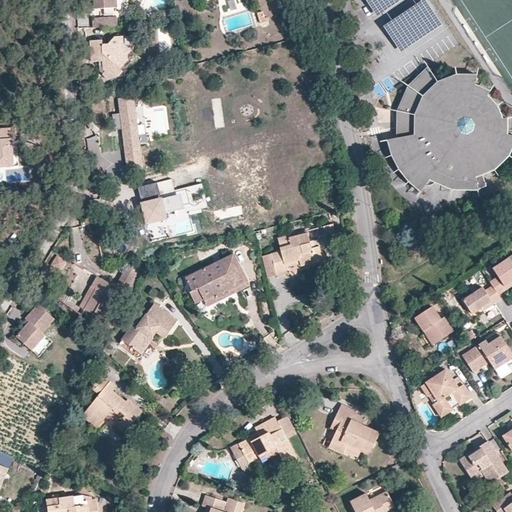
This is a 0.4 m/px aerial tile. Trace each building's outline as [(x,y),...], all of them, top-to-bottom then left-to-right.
[(97,0),(97,8),(115,9),(114,0),(97,0)] [(363,0),(375,19),(405,0),(363,0)] [(425,0),(382,26),(398,53),(442,26),(426,0),(425,0)] [(115,25),(115,16),(90,17),(90,27),(115,25)] [(118,36),(111,36),(103,45),(99,45),(98,43),(87,43),(87,63),(93,63),(93,69),(95,69),(99,72),(96,75),(103,81),(112,79),(118,72),(116,70),(118,67),(123,63),(122,56),(126,53),(119,45),(118,36)] [(416,114),(416,133),(398,138),(390,140),(395,153),(400,163),(406,171),(415,181),(424,188),(427,190),(431,183),(433,184),(436,183),(438,183),(441,181),(442,178),(461,183),(486,180),(483,170),(494,164),(508,149),(511,138),(511,128),(506,127),(505,111),(500,113),(495,102),(486,93),(489,89),(474,82),(476,72),(455,72),(437,79),(426,65),(406,86),(398,111),(416,114)] [(168,74),(166,69),(157,71),(159,77),(168,74)] [(132,95),(118,98),(120,113),(112,114),(113,124),(121,123),(122,128),(125,150),(140,148),(139,144),(148,143),(146,134),(138,135),(132,95)] [(416,114),(398,111),(398,138),(416,133),(416,114)] [(0,162),(4,163),(5,160),(13,159),(12,140),(11,128),(0,128),(0,162)] [(140,148),(125,150),(126,157),(141,155),(140,148)] [(128,167),(143,165),(141,155),(126,157),(128,167)] [(0,167),(14,166),(13,159),(5,160),(4,163),(0,162),(0,167)] [(158,182),(138,187),(148,223),(167,218),(166,213),(180,209),(177,195),(162,199),(158,182)] [(335,232),(334,224),(324,227),(326,234),(335,232)] [(310,241),(308,233),(290,237),(289,235),(278,238),(281,251),(263,255),(269,277),(288,273),(286,267),(285,263),(299,260),(300,263),(301,266),(323,260),(320,246),(312,248),(310,241)] [(320,246),(318,239),(310,241),(312,248),(320,246)] [(504,288),(502,286),(511,279),(511,252),(490,267),(495,276),(486,282),(489,286),(495,294),(504,288)] [(247,280),(234,254),(186,279),(193,292),(199,289),(205,298),(206,301),(216,297),(218,300),(231,292),(230,290),(247,280)] [(53,265),(61,270),(67,262),(58,256),(53,265)] [(127,268),(117,286),(127,292),(137,273),(127,268)] [(90,285),(96,288),(84,309),(106,320),(122,290),(115,286),(105,281),(95,275),(90,285)] [(115,286),(116,283),(106,278),(105,281),(115,286)] [(511,279),(502,286),(504,288),(511,283),(511,279)] [(250,286),(247,280),(230,290),(231,292),(218,300),(216,297),(206,301),(209,306),(250,286)] [(481,290),(479,287),(460,300),(469,313),(478,307),(488,301),(490,303),(497,298),(495,294),(489,286),(481,290)] [(199,289),(193,292),(192,293),(197,302),(205,298),(199,289)] [(490,303),(488,301),(478,307),(480,310),(490,303)] [(178,320),(154,304),(138,326),(134,323),(118,346),(137,358),(139,358),(143,355),(136,350),(144,340),(143,339),(147,334),(152,337),(156,332),(165,338),(178,320)] [(25,319),(26,320),(29,322),(26,325),(15,337),(29,350),(43,335),(41,333),(53,320),(38,305),(25,319)] [(449,332),(440,317),(437,319),(428,306),(411,317),(420,331),(423,328),(433,342),(449,332)] [(423,328),(420,331),(429,345),(433,342),(423,328)] [(510,357),(494,333),(465,352),(476,369),(487,363),(491,369),(510,357)] [(143,339),(144,340),(136,350),(143,355),(154,338),(152,337),(147,334),(143,339)] [(29,350),(36,358),(50,343),(43,335),(29,350)] [(465,352),(458,356),(470,374),(476,369),(465,352)] [(459,384),(454,388),(448,380),(442,370),(417,386),(424,397),(426,396),(431,403),(429,405),(437,417),(448,410),(447,408),(454,403),(456,405),(467,397),(459,384)] [(110,381),(102,375),(95,384),(99,387),(103,390),(110,381)] [(454,388),(459,384),(454,377),(448,380),(454,388)] [(102,422),(112,409),(118,414),(120,412),(124,416),(120,422),(129,429),(138,417),(131,412),(136,406),(127,399),(125,402),(113,391),(116,387),(110,381),(103,390),(100,394),(82,415),(95,426),(100,420),(102,422)] [(331,427),(337,430),(329,447),(344,454),(344,451),(347,444),(362,451),(363,448),(371,452),(380,433),(362,424),(353,420),(355,413),(356,411),(341,404),(331,427)] [(138,417),(142,411),(136,406),(131,412),(138,417)] [(355,413),(353,420),(362,424),(366,418),(355,413)] [(285,465),(297,459),(288,440),(278,422),(275,417),(255,428),(260,437),(252,441),(251,438),(239,445),(248,462),(260,456),(276,448),(279,452),(285,465)] [(289,417),(278,422),(288,440),(299,435),(289,417)] [(120,422),(116,426),(125,433),(129,429),(120,422)] [(511,429),(508,432),(500,437),(509,453),(511,451),(511,429)] [(260,456),(248,462),(239,445),(251,438),(250,435),(231,446),(245,473),(274,457),(279,465),(280,466),(282,467),(285,465),(279,452),(262,461),(260,456)] [(456,461),(466,478),(477,471),(480,476),(486,485),(504,473),(484,443),(476,448),(478,450),(466,458),(465,456),(456,461)] [(358,457),(362,451),(347,444),(344,451),(358,457)] [(279,452),(276,448),(260,456),(262,461),(279,452)] [(478,450),(476,448),(465,456),(466,458),(478,450)] [(0,451),(0,462),(10,467),(15,458),(0,451)] [(0,490),(10,467),(0,462),(0,490)] [(466,478),(470,483),(480,476),(477,471),(466,478)] [(367,494),(370,500),(388,491),(384,485),(367,494)] [(386,511),(395,506),(388,491),(370,500),(367,494),(351,502),(355,511),(386,511)] [(92,500),(91,497),(83,495),(60,498),(59,494),(53,495),(53,499),(47,500),(48,511),(98,511),(97,499),(92,500)] [(493,511),(500,511),(502,511),(503,511),(511,511),(511,494),(511,495),(504,501),(501,498),(490,507),(493,511)] [(222,511),(225,502),(206,495),(202,506),(211,509),(209,511),(222,511)] [(229,511),(241,511),(244,503),(229,498),(225,511),(229,511)]
